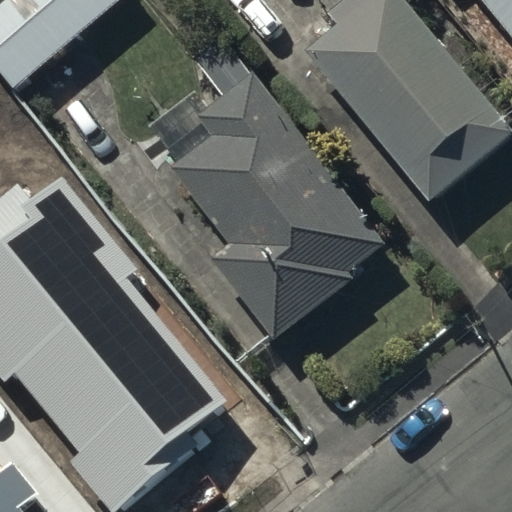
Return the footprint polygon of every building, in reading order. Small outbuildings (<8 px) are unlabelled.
[(0,0),(0,64),(20,87),(119,0),(0,0)] [(325,0),(342,20),(308,47),(434,200),(511,136),(511,121),(412,0),(325,0)] [(511,0),(490,0),(511,26),(511,0)] [(234,241),(216,256),(279,335),(357,272),(352,267),(388,238),(226,36),(197,60),(226,96),(210,109),(194,88),(152,121),(180,156),(171,163),(234,241)] [(0,511),(29,511),(21,502),(39,488),(17,460),(0,473),(0,511)]
